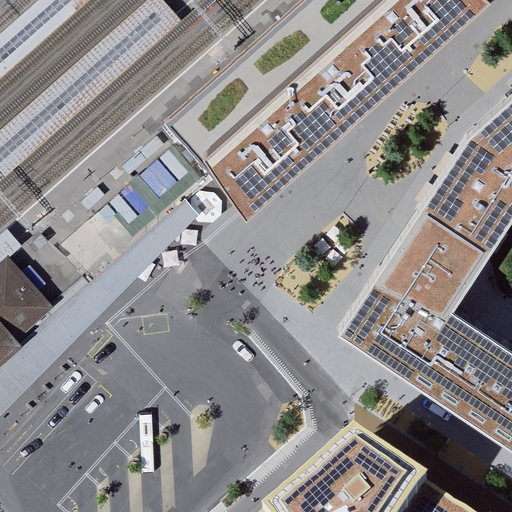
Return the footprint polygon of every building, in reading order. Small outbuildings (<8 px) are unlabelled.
[(0,73),(82,0),(35,0),(0,31),(0,73)] [(0,176),(182,16),(167,0),(144,0),(0,127),(0,176)] [(313,0),(172,125),(204,162),(214,176),(247,223),(276,193),(309,164),(330,145),(357,120),(398,85),(461,29),(488,5),(493,0),(313,0)] [(423,207),(495,251),(511,223),(511,97),(471,133),(461,147),(423,207)] [(172,125),(77,202),(8,261),(0,268),(0,371),(27,346),(21,340),(39,324),(54,311),(84,287),(185,200),(214,176),(204,162),(172,125)] [(0,417),(200,216),(185,200),(84,287),(54,311),(39,324),(21,340),(27,346),(0,371),(0,417)] [(495,251),(423,207),(416,217),(408,230),(398,245),(389,259),(460,304),(469,289),(492,255),(495,251)] [(8,229),(0,236),(0,268),(8,261),(25,247),(8,229)] [(460,304),(389,259),(370,285),(345,321),(340,327),(354,337),(389,361),(428,388),(494,432),(511,443),(511,339),(466,308),(460,304)] [(352,451),(284,510),(284,511),(444,511),(385,472),(352,451)]
